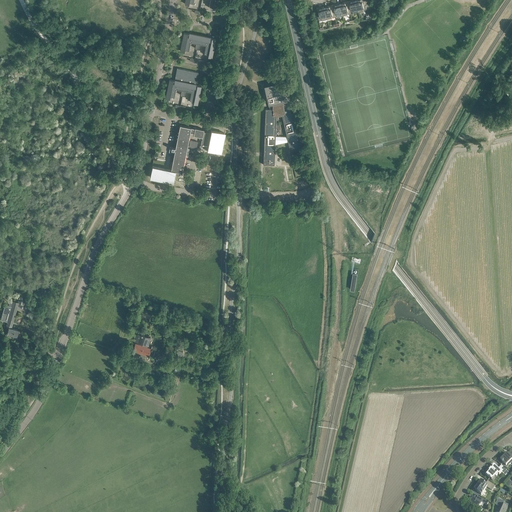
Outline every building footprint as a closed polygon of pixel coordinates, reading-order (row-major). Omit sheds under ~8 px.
[(185,0),(185,4),(189,4),(189,2),(193,3),(193,0),(210,0),(209,6),(213,7),(212,9),(216,10),(218,0),(185,0)] [(358,11),(356,0),(353,1),(353,0),(348,1),(351,13),(354,13),(354,12),(358,11)] [(357,0),(356,0),(358,11),(363,10),(363,11),(366,10),(366,9),(367,9),(366,5),(365,5),(364,0),(357,0)] [(343,3),(340,4),(343,15),(347,14),(351,13),(348,1),(343,2),(343,3)] [(343,15),(340,4),(337,5),(337,4),(332,5),(335,17),(338,16),(343,15)] [(327,7),(325,8),(327,18),(332,17),(332,18),(335,17),(332,5),(327,6),(327,7)] [(327,18),(325,8),(322,8),(322,7),(316,9),(318,16),(317,16),(318,20),(319,20),(319,21),(323,20),(322,19),(327,18)] [(184,33),(181,46),(180,51),(184,51),(184,49),(188,50),(190,42),(196,43),(195,48),(199,49),(200,44),(206,45),(204,53),(208,54),(208,56),(212,57),(215,39),(210,38),(210,37),(208,37),(192,33),(189,33),(189,34),(184,33)] [(196,82),(196,81),(198,72),(177,68),(175,77),(176,77),(175,80),(175,79),(174,80),(169,79),(165,97),(169,98),(170,96),(174,97),(176,88),(182,90),(181,95),(184,96),(185,90),(191,92),(190,100),(194,101),(193,103),(197,104),(201,86),(196,85),(196,84),(195,84),(196,82)] [(288,142),(290,152),(301,149),(285,81),(264,86),(267,99),(268,105),(269,105),(270,109),(265,109),(263,164),(274,165),(275,145),(288,142)] [(171,147),(170,147),(168,152),(170,152),(172,153),(174,153),(171,169),(152,166),(150,177),(173,181),(175,171),(182,172),(183,169),(182,169),(185,156),(187,156),(189,147),(196,149),(197,141),(190,140),(189,146),(188,146),(187,147),(190,132),(194,133),(193,135),(202,137),(200,146),(200,145),(199,148),(206,150),(207,150),(220,153),(224,133),(211,130),(210,133),(203,132),(204,130),(195,128),(191,128),(191,127),(180,125),(175,148),(172,147),(171,147)] [(13,301),(10,300),(9,306),(5,305),(5,306),(4,306),(4,307),(3,311),(2,311),(3,311),(2,316),(1,316),(1,317),(1,320),(7,322),(6,327),(8,327),(7,332),(7,333),(17,336),(19,330),(11,328),(19,302),(17,302),(18,301),(17,301),(17,302),(13,301)] [(145,343),(144,346),(146,347),(147,344),(148,345),(150,338),(142,335),(142,334),(141,334),(141,335),(139,334),(136,341),(145,343)] [(146,347),(144,346),(135,344),(133,351),(136,352),(134,356),(144,359),(145,355),(148,356),(151,349),(146,347)] [(507,453),(500,460),(502,462),(503,463),(503,462),(506,465),(508,464),(509,465),(511,461),(511,455),(510,454),(509,455),(507,453)] [(489,471),(486,475),(492,481),(498,474),(499,475),(502,472),(505,476),(506,475),(509,477),(511,475),(509,472),(502,465),(498,469),(494,465),(492,467),(491,468),(489,471)] [(478,491),(477,492),(481,495),(482,494),(483,494),(483,493),(487,487),(492,490),(495,486),(496,486),(488,481),(486,484),(481,480),(475,489),(478,491)] [(469,500),(468,499),(466,503),(467,503),(465,506),(469,508),(470,506),(472,507),(472,508),(474,509),(475,510),(475,509),(477,510),(479,506),(480,507),(481,507),(481,506),(482,503),(484,504),(486,501),(478,496),(476,499),(474,498),(474,499),(470,497),(469,500)] [(504,502),(498,499),(495,504),(499,506),(496,511),(504,511),(507,507),(503,505),(504,502)]
